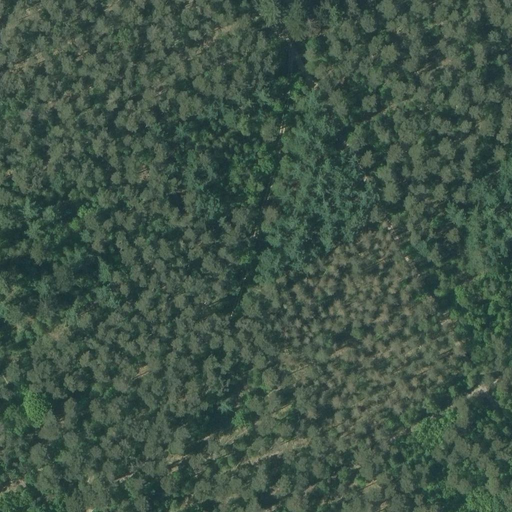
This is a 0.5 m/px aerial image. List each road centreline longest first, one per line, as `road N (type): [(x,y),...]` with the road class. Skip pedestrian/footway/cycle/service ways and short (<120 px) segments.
road 1 (track): [(79,509),(150,464),(195,422),(222,368),(277,193),(295,80),(292,0)]
road 2 (track): [(259,0),(511,437)]
road 3 (track): [(485,392),(276,511)]
